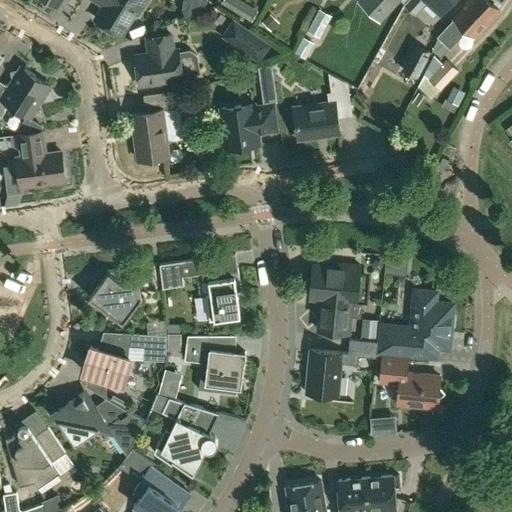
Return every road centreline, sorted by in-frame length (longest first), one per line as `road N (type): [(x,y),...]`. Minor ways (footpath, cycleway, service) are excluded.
road 1 (residential): [(261,434),(279,347),(278,309),(264,216),(238,185)]
road 2 (residential): [(124,193),(106,175),(86,64),(0,8)]
road 3 (residential): [(0,399),(37,374),(56,335),(47,244),(32,223),(14,216)]
road 4 (residential): [(261,434),(354,452),(462,441)]
road 5 (residential): [(238,185),(265,169),(382,153)]
